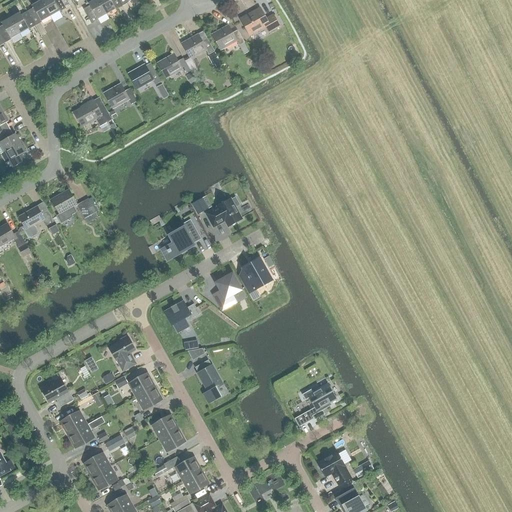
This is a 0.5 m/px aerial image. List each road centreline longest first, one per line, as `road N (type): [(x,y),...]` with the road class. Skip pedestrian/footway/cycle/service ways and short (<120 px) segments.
road 1 (residential): [(133,307),(229,484),(288,452)]
road 2 (residential): [(133,307),(262,234)]
road 3 (residential): [(19,376),(133,307)]
road 4 (residential): [(54,160),(52,88),(101,61)]
